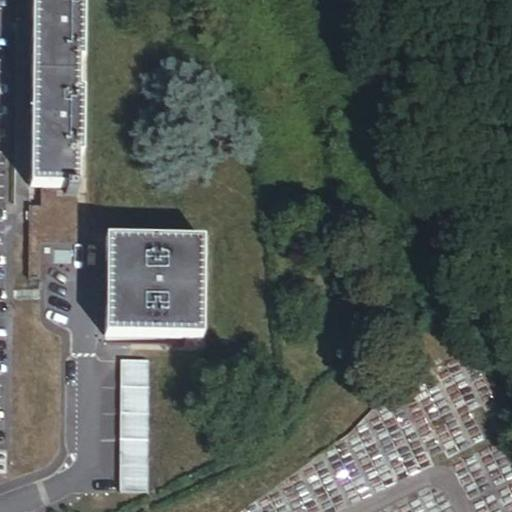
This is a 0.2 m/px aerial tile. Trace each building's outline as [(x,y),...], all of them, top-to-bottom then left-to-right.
[(82,166),(89,166),(89,100),(82,100),(82,67),(90,67),(90,2),(83,2),(83,0),(37,0),(36,196),(81,196),(82,166)] [(106,344),(203,345),(204,246),(107,245),(106,344)] [(123,382),(149,382),(149,370),(123,370),(123,382)] [(123,395),(148,395),(149,382),(123,382),(123,395)] [(123,408),(148,408),(148,395),(123,395),(123,408)] [(123,421),(148,421),(148,408),(123,408),(123,421)] [(123,433),(148,434),(148,421),(123,421),(123,433)] [(122,446),(148,446),(148,434),(123,433),(122,446)] [(122,459),(148,459),(148,446),(122,446),(122,459)] [(122,472),(148,472),(148,459),(122,459),(122,472)] [(122,485),(148,485),(148,472),(122,472),(122,485)] [(122,498),(148,498),(148,485),(122,485),(122,498)]
